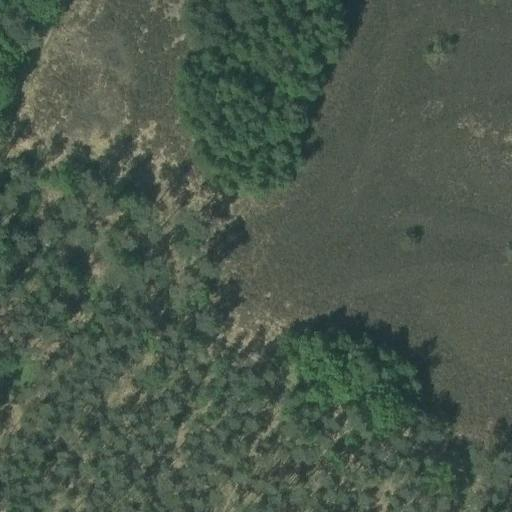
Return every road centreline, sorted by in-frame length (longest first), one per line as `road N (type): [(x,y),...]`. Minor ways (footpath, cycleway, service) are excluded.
road 1 (track): [(0,219),(511,500)]
road 2 (track): [(0,124),(64,0)]
